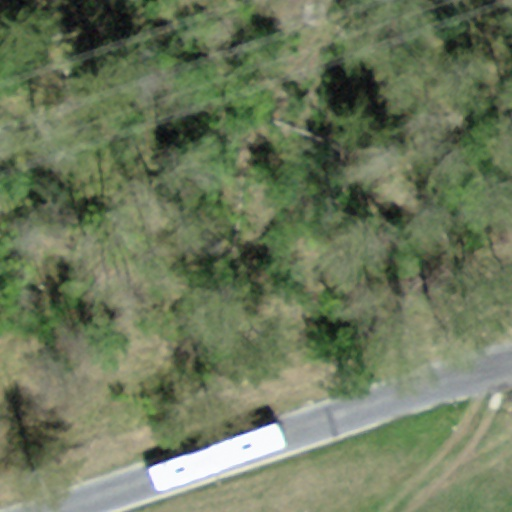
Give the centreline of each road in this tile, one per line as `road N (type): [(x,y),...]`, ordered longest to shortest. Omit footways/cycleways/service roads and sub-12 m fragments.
road 1 (tertiary): [(51,511),(290,432),(511,378)]
road 2 (track): [(439,396),(390,511)]
